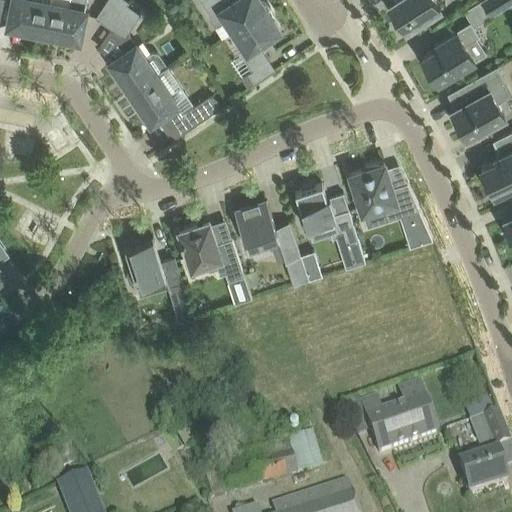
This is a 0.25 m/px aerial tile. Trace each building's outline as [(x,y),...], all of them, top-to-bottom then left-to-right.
[(5,0),(13,2),(13,5),(9,24),(28,28),(27,31),(44,35),(50,2),(42,0),(5,0)] [(50,2),(44,35),(59,38),(60,35),(79,39),(83,19),(87,0),(50,0),(51,2),(50,2)] [(106,0),(96,16),(111,26),(127,3),(129,0),(106,0)] [(224,36),(234,30),(271,6),(270,5),(267,2),(263,0),(235,0),(232,2),(231,0),(201,0),(217,26),(224,36)] [(393,0),(389,3),(400,20),(403,19),(409,28),(426,18),(441,9),(435,0),(393,0)] [(511,0),(483,0),(492,15),(511,1),(511,0)] [(127,3),(111,26),(126,36),(142,13),(127,3)] [(271,6),(234,30),(246,48),(231,59),(246,84),(254,80),(256,82),(276,68),(259,42),(280,28),(273,19),(273,15),(272,10),(270,6),(271,6)] [(436,46),(422,55),(426,61),(423,63),(429,73),(432,72),(438,82),(456,71),(476,59),(466,43),(480,35),(475,26),(472,20),(451,33),(434,43),(436,46)] [(120,79),(129,92),(157,73),(168,65),(159,52),(153,50),(145,56),(137,44),(111,60),(122,77),(120,79)] [(462,127),(467,136),(489,123),(491,126),(502,120),(501,117),(505,114),(497,100),(511,92),(497,65),(465,82),(473,97),(452,109),(457,117),(454,119),(460,129),(462,127)] [(177,103),(157,73),(129,92),(138,106),(141,104),(152,120),(177,103)] [(183,112),(192,126),(219,108),(210,94),(183,112)] [(496,159),(482,166),(488,179),(484,181),(489,192),(493,190),(495,194),(511,186),(511,130),(494,139),(501,153),(495,156),(496,159)] [(389,218),(420,209),(408,181),(393,186),(385,161),(365,163),(366,167),(351,172),(363,210),(384,203),(389,218)] [(307,224),(308,228),(328,222),(333,237),(341,234),(345,246),(360,241),(350,208),(336,212),(330,196),(328,197),(323,181),(315,184),(314,180),(303,184),(304,188),(296,190),(301,205),(299,206),(305,224),(307,224)] [(286,259),(302,254),(301,253),(290,220),(276,225),(268,199),(237,210),(249,248),(272,240),(274,248),(282,245),(286,259)] [(210,218),(180,228),(183,238),(181,239),(182,242),(184,241),(192,266),(207,262),(209,270),(218,267),(220,274),(226,272),(237,304),(253,299),(233,237),(218,242),(210,218)] [(425,221),(412,225),(417,242),(431,238),(425,221)] [(184,280),(175,255),(162,259),(154,234),(152,235),(153,237),(125,246),(136,282),(153,277),(157,289),(169,285),(169,287),(171,287),(170,285),(184,280)] [(323,274),(315,249),(301,253),(302,254),(309,279),(323,274)] [(188,304),(179,307),(183,319),(192,316),(188,304)] [(377,397),(362,403),(379,452),(438,431),(420,382),(399,389),(405,404),(382,412),(377,397)] [(511,439),(499,409),(483,416),(496,447),(511,440),(511,439)] [(484,456),(460,464),(464,476),(470,495),(509,483),(504,468),(503,464),(499,451),(497,452),(496,447),(483,416),(471,421),(469,421),(484,456)] [(324,466),(313,430),(287,438),(287,437),(245,449),(251,470),(228,477),(225,466),(205,472),(212,498),(233,492),(233,493),(324,466)] [(104,511),(90,475),(60,487),(70,511),(104,511)] [(359,511),(354,493),(353,493),(349,480),(273,505),(275,511),(260,511),(259,505),(237,511),(359,511)]
